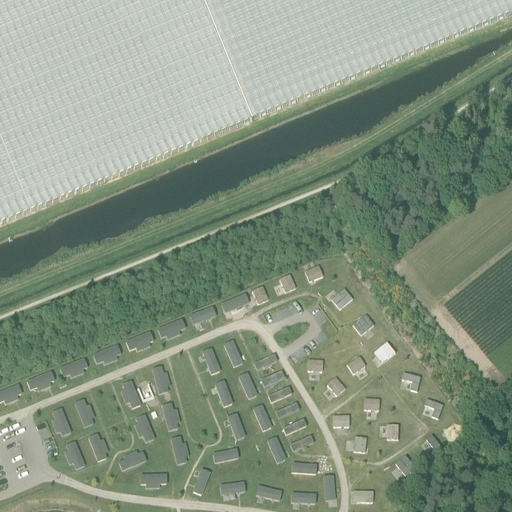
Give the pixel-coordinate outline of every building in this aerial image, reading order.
[(511,16),(511,0),(0,0),(0,225),(253,122),(511,16)] [(322,279),(318,269),(305,274),(310,285),(322,279)] [(296,291),(290,278),(279,282),(285,295),(296,291)] [(268,302),(262,290),(252,294),(257,307),(268,302)] [(339,312),(352,302),(344,292),(331,302),(339,312)] [(244,313),(239,300),(228,304),(233,317),(244,313)] [(215,307),(186,318),(192,334),(221,323),(215,307)] [(360,338),(373,327),(365,317),(352,328),(360,338)] [(160,347),(191,335),(185,319),(154,332),(160,347)] [(152,332),(121,344),(128,360),(159,348),(152,332)] [(248,366),(235,338),(220,345),(233,373),(248,366)] [(383,365),(396,354),(387,344),(375,355),(383,365)] [(120,345),(90,357),(96,373),(126,361),(120,345)] [(223,377),(211,347),(196,353),(207,383),(223,377)] [(87,358),(56,371),(63,386),(93,374),(87,358)] [(353,376),(365,368),(358,359),(346,367),(353,376)] [(322,374),(322,362),(308,362),(307,373),(322,374)] [(172,396),(164,365),(147,369),(156,401),(172,396)] [(251,369),(235,376),(248,405),(264,398),(251,369)] [(54,372),(23,384),(29,399),(60,387),(54,372)] [(418,394),(421,379),(403,375),(401,382),(413,384),(411,392),(418,394)] [(145,410),(133,379),(117,385),(130,416),(145,410)] [(224,379),(208,385),(220,415),(235,409),(224,379)] [(345,391),(336,380),(327,388),(336,398),(345,391)] [(0,392),(0,411),(27,400),(21,385),(0,392)] [(87,397),(71,403),(83,436),(99,430),(87,397)] [(262,438),(278,431),(264,400),(249,407),(262,438)] [(438,421),(444,407),(427,400),(424,407),(435,411),(432,419),(438,421)] [(174,401),(157,406),(166,438),(182,433),(174,401)] [(378,413),(379,402),(364,401),(364,412),(378,413)] [(63,407),(47,413),(60,446),(76,439),(63,407)] [(431,417),(434,411),(425,408),(423,414),(431,417)] [(147,412),(131,419),(143,450),(159,443),(147,412)] [(236,414),(226,418),(236,443),(246,440),(236,414)] [(348,429),(348,418),(333,418),(333,430),(348,429)] [(399,442),(399,427),(387,427),(387,442),(399,442)] [(100,432),(84,438),(96,469),(112,462),(100,432)] [(263,439),(277,470),(288,465),(291,460),(278,432),(263,439)] [(182,435),(166,439),(174,471),(191,467),(182,435)] [(431,461),(444,451),(432,436),(426,440),(434,450),(427,455),(431,461)] [(365,455),(366,440),(355,439),(353,454),(365,455)] [(77,440),(61,446),(74,477),(89,470),(77,440)] [(23,447),(19,448),(25,469),(30,468),(23,447)] [(114,465),(120,478),(151,465),(145,449),(116,461),(114,465)] [(239,462),(235,449),(214,454),(217,467),(239,462)] [(417,470),(406,457),(395,466),(406,479),(417,470)] [(320,462),(291,460),(288,465),(287,477),(319,479),(320,462)] [(186,495),(202,501),(214,470),(198,464),(186,495)] [(136,474),(137,491),(171,490),(170,473),(136,474)] [(323,509),(339,508),(337,475),(320,476),(323,509)] [(215,486),(218,503),(249,499),(247,482),(215,486)] [(255,486),(251,502),(282,509),(285,493),(255,486)] [(287,493),(287,510),(318,511),(319,494),(287,493)] [(372,505),(373,493),(357,493),(357,504),(372,505)]
